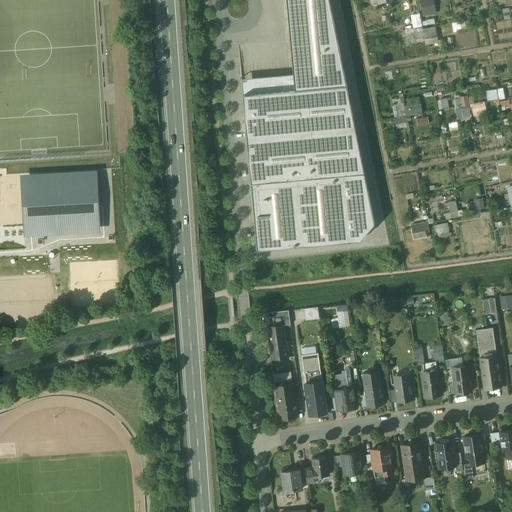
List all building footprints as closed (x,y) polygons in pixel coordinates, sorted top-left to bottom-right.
[(285,0),(292,75),(294,92),(348,86),(328,0),(285,0)] [(423,0),(424,15),(438,14),(437,0),(423,0)] [(421,12),(412,15),(415,28),(424,25),(421,12)] [(428,36),(438,36),(438,27),(408,28),(408,40),(428,39),(428,36)] [(243,97),(294,92),(292,75),(242,80),(243,97)] [(294,92),(243,97),(258,251),(360,243),(376,226),(348,86),(294,92)] [(506,88),(487,89),(487,99),(506,98),(506,88)] [(395,116),(424,112),(423,102),(406,105),(405,93),(392,95),(395,116)] [(456,107),(470,106),(469,96),(455,97),(456,107)] [(511,97),(501,98),(502,109),(511,108),(511,97)] [(449,98),(439,99),(440,108),(450,107),(449,98)] [(456,110),(458,118),(473,114),(471,106),(456,110)] [(398,127),(409,125),(407,115),(397,117),(398,127)] [(419,125),(430,124),(430,116),(419,118),(419,125)] [(447,213),(448,218),(460,217),(459,200),(450,201),(451,212),(447,213)] [(413,223),(415,239),(428,237),(427,230),(430,229),(429,221),(413,223)] [(511,294),(501,296),(502,308),(511,307),(511,294)] [(495,298),(483,299),(485,313),(497,312),(495,298)] [(350,304),(339,305),(340,327),(351,326),(350,304)] [(307,320),(322,318),(320,306),(306,308),(307,320)] [(289,310),(272,312),(274,326),(282,325),(291,324),(289,310)] [(274,326),(268,326),(273,360),(288,357),(286,341),(285,342),(282,325),(274,326)] [(493,327),(476,330),(480,357),(497,355),(493,327)] [(442,344),(434,345),(436,361),(444,360),(442,344)] [(304,347),(305,354),(319,352),(318,345),(304,347)] [(421,347),(413,349),(415,365),(424,363),(421,347)] [(301,355),(305,383),(322,381),(318,353),(301,355)] [(497,355),(480,357),(484,389),(501,387),(497,355)] [(464,357),(451,359),(452,366),(465,364),(464,357)] [(469,365),(452,367),(454,381),(456,393),(456,394),(472,392),(469,365)] [(437,369),(421,371),(425,398),(441,395),(439,378),(438,378),(437,369)] [(378,371),(362,373),(366,394),(367,406),(383,404),(378,371)] [(342,373),(332,375),(335,389),(344,388),(342,373)] [(409,373),(393,375),(395,390),(397,401),(397,402),(413,400),(409,373)] [(322,381),(305,383),(309,414),(326,412),(322,381)] [(292,383),(275,385),(279,419),(297,416),(292,383)] [(344,388),(335,389),(336,397),(337,409),(338,410),(355,408),(352,387),(344,388)] [(511,429),(499,432),(501,444),(502,449),(506,448),(511,447),(511,429)] [(499,432),(490,433),(492,446),(501,444),(499,432)] [(481,435),(464,437),(466,454),(470,453),(474,453),(475,456),(483,454),(481,435)] [(449,439),(439,440),(439,442),(435,443),(438,469),(444,468),(444,469),(451,468),(450,467),(456,466),(454,453),(454,452),(453,448),(452,440),(450,441),(449,439)] [(423,475),(418,444),(402,446),(406,478),(423,475)] [(389,447),(371,450),(371,454),(373,469),(374,470),(382,469),(390,467),(392,467),(389,447)] [(360,452),(342,454),(343,455),(344,466),(345,474),(363,472),(360,452)] [(462,465),(460,452),(454,453),(456,466),(456,471),(463,470),(462,465)] [(483,454),(475,456),(474,453),(470,453),(472,464),(485,462),(483,454)] [(343,455),(336,456),(337,467),(344,466),(343,455)] [(326,456),(313,458),(314,468),(316,476),(329,474),(326,456)] [(472,464),(462,465),(463,470),(464,479),(474,477),(472,464)] [(314,468),(306,469),(307,481),(317,480),(316,476),(314,468)] [(298,469),(282,471),(285,492),(301,489),(298,469)] [(382,469),(374,470),(375,477),(383,475),(382,469)] [(435,477),(425,478),(427,489),(437,488),(435,477)]
